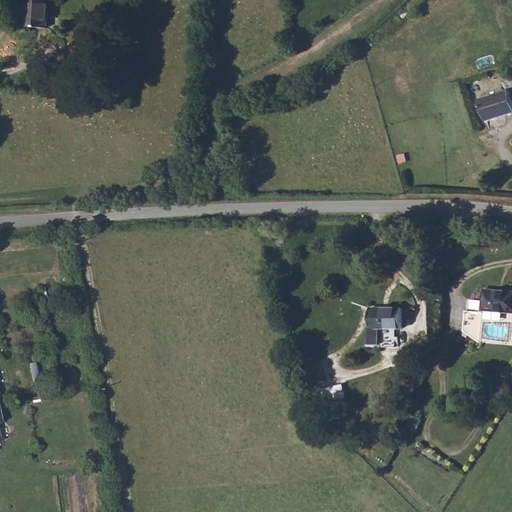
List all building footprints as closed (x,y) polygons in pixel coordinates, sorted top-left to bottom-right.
[(30,0),(28,30),(47,31),(49,0),(30,0)] [(511,103),(508,92),(479,102),(486,122),(511,114),(511,103)] [(511,305),(511,284),(483,284),(483,304),(511,305)] [(393,302),(370,303),(370,329),(396,328),(396,326),(404,326),(404,305),(394,305),(393,302)] [(483,306),(465,306),(464,326),(481,339),(483,306)] [(343,385),(332,387),(334,398),(345,396),(343,385)]
